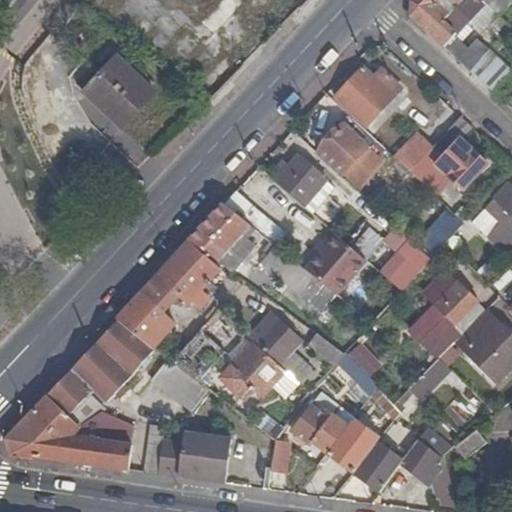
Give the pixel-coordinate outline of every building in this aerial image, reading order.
[(13,0),(0,0),(0,14),(1,15),(13,0)] [(213,61),(144,0),(96,0),(192,85),(213,61)] [(415,0),(411,4),(411,19),(444,49),(454,38),(482,7),(473,0),(415,0)] [(468,50),(454,38),(444,49),(458,61),(468,50)] [(458,61),(491,92),(510,71),(476,41),(468,50),(458,61)] [(0,210),(22,228),(35,211),(43,216),(74,178),(50,159),(40,171),(25,160),(35,148),(34,132),(43,131),(40,104),(50,104),(44,61),(37,56),(0,59),(0,210)] [(94,105),(116,125),(120,129),(154,94),(116,58),(105,69),(96,62),(74,86),(94,105)] [(381,72),(374,79),(364,70),(335,102),(366,130),(401,90),(381,72)] [(104,137),(116,125),(94,105),(82,117),(104,137)] [(462,142),(473,130),(461,119),(411,175),(427,189),(433,182),(426,175),(434,167),(440,160),(442,162),(436,168),(444,175),(453,183),(464,193),(488,166),(462,142)] [(351,120),(320,155),(359,192),(367,183),(371,186),(380,177),(376,174),(384,165),(380,160),(387,152),(351,120)] [(298,159),(276,186),(304,210),(326,184),(298,159)] [(453,183),(444,175),(440,179),(449,188),(453,183)] [(304,210),(312,216),(334,192),(326,184),(304,210)] [(511,189),(508,186),(494,202),(508,215),(501,224),(493,232),(511,249),(511,189)] [(508,215),(494,202),(486,211),(501,224),(508,215)] [(241,221),(224,207),(190,243),(234,275),(258,249),(249,241),(257,233),(241,221)] [(257,233),(261,237),(271,223),(251,208),(241,221),(257,233)] [(458,218),(465,225),(473,217),(465,210),(458,218)] [(356,247),(374,260),(388,240),(370,227),(356,247)] [(330,232),(300,269),(336,298),(365,261),(330,232)] [(220,272),(190,243),(117,321),(119,323),(153,349),(175,325),(164,315),(180,298),(189,307),(193,302),(201,310),(210,301),(202,293),(220,272)] [(384,277),(403,293),(432,261),(412,243),(382,276),(384,277)] [(270,258),(263,267),(324,315),(339,299),(336,298),(300,269),(273,246),(266,254),(270,258)] [(438,361),(439,360),(456,343),(485,313),(475,304),(477,302),(462,287),(440,311),(454,326),(429,352),(438,361)] [(511,338),(485,313),(456,343),(497,382),(511,366),(511,338)] [(281,379),(286,384),(292,377),(298,383),(309,371),(292,356),(302,345),(299,342),(277,322),(255,347),(233,372),(231,374),(229,376),(229,379),(229,382),(231,384),(233,387),(236,388),(239,388),(241,388),(247,393),(252,389),(255,391),(263,398),(281,379)] [(153,349),(119,323),(48,398),(81,430),(102,415),(88,398),(95,392),(106,404),(130,380),(149,356),(150,357),(155,351),(153,349)] [(180,369),(198,384),(224,355),(200,332),(172,363),(179,368),(180,369)] [(334,367),(337,364),(345,356),(319,337),(310,348),(334,367)] [(370,399),(378,389),(345,356),(337,364),(370,399)] [(179,368),(172,363),(167,360),(150,381),(162,390),(179,368)] [(194,412),(209,392),(198,384),(180,369),(164,388),(194,412)] [(128,425),(102,415),(81,430),(48,398),(8,441),(12,456),(128,473),(132,448),(124,447),(128,425)] [(321,464),(327,456),(348,428),(315,403),(292,433),(309,445),(305,451),(321,464)] [(376,446),(379,443),(353,422),(348,428),(327,456),(354,475),(376,446)] [(476,433),(454,449),(465,463),(486,445),(476,433)] [(158,477),(226,486),(232,442),(194,436),(192,446),(163,442),(158,477)] [(423,483),(439,461),(436,459),(439,455),(422,437),(402,464),(395,475),(406,482),(411,476),(423,483)] [(381,494),(395,475),(402,464),(376,446),(354,475),(381,494)] [(274,447),(271,471),(284,473),(287,449),(274,447)] [(179,499),(178,511),(200,511),(231,511),(232,502),(179,499)]
